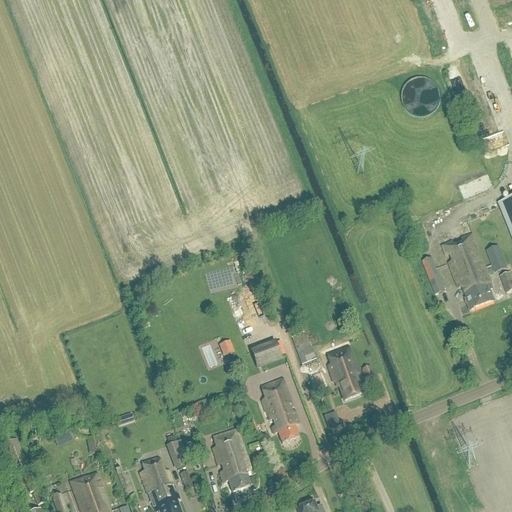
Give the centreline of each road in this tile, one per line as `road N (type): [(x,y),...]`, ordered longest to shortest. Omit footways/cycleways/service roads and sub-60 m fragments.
road 1 (tertiary): [(245,511),(351,448),(511,378)]
road 2 (unknown): [(397,427),(358,342),(315,358)]
